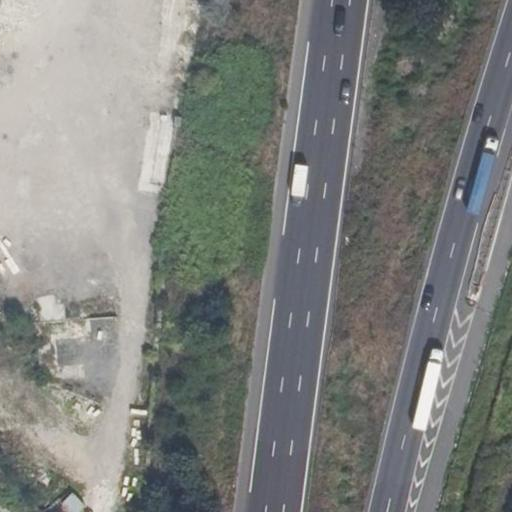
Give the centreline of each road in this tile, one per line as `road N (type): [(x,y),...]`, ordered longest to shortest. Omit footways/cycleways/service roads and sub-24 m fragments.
road 1 (motorway): [(339,0),(272,511)]
road 2 (motorway): [(383,511),(419,349),(511,34)]
